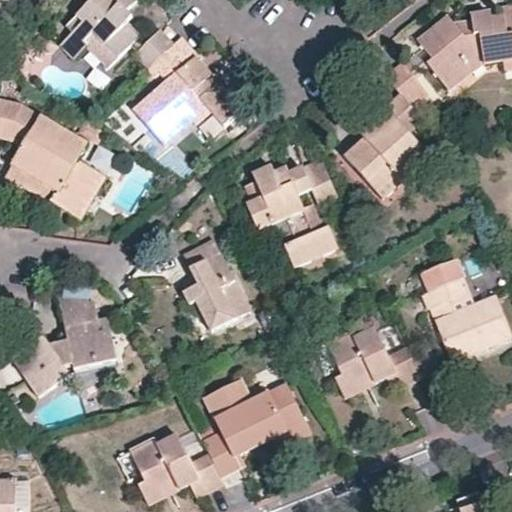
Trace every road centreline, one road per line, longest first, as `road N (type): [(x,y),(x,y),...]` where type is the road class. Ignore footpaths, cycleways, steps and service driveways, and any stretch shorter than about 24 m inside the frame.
road 1 (residential): [(511,427),(299,511)]
road 2 (residential): [(210,0),(238,34),(288,46),(328,78)]
road 3 (residential): [(0,246),(120,257)]
